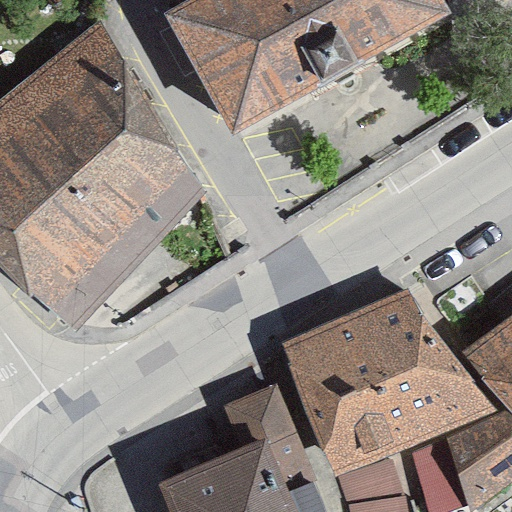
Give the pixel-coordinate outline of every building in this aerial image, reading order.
[(466,0),(183,0),(247,119),(467,2),(466,0)] [(100,24),(0,106),(0,247),(89,324),(204,191),(100,24)] [(424,286),(289,342),(347,473),(404,449),(457,427),(511,403),(511,402),(469,346),(424,286)] [(511,312),(469,346),(511,402),(511,312)] [(94,490),(100,511),(317,511),(342,505),(293,372),(231,396),(233,412),(112,458),(97,473),(94,490)] [(511,403),(457,427),(482,509),(511,489),(511,403)] [(414,511),(404,449),(347,473),(354,511),(414,511)]
